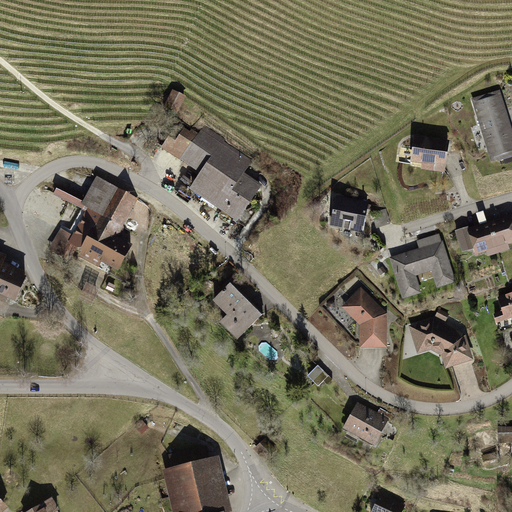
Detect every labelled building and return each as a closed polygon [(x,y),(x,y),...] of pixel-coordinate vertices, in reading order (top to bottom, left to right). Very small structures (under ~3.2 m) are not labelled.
[(500,92),(474,100),(493,161),(500,159),(500,158),(511,154),(511,129),(500,92)] [(185,98),(174,93),(166,108),(177,114),(185,98)] [(203,198),(246,227),(259,208),(251,201),(260,186),(237,171),(241,163),(249,167),(252,162),(223,143),(225,140),(207,128),(201,137),(197,134),(177,129),(164,148),(203,174),(193,190),(204,196),(203,198)] [(449,143),(416,138),(413,161),(446,165),(449,143)] [(116,238),(137,199),(100,179),(85,206),(91,210),(77,234),(72,244),(102,261),(99,267),(106,271),(110,265),(119,270),(132,247),(116,238)] [(368,204),(338,198),(333,223),(335,226),(341,227),(344,224),(345,221),(353,222),(352,226),(354,230),(360,231),(363,229),(368,204)] [(372,214),(377,228),(392,223),(387,209),(372,214)] [(497,222),(491,224),(498,246),(511,241),(511,217),(511,218),(511,219),(504,221),(501,220),(498,221),(497,222)] [(77,234),(60,224),(44,251),(61,261),(72,244),(77,234)] [(469,228),(457,232),(463,252),(475,248),(477,253),(498,246),(491,224),(484,227),(482,226),(479,227),(478,230),(470,232),(469,228)] [(432,246),(392,259),(405,297),(420,292),(413,271),(432,265),(439,286),(455,281),(440,235),(430,238),(432,246)] [(0,292),(17,300),(26,279),(1,268),(3,264),(0,262),(0,292)] [(238,339),(264,314),(233,283),(215,300),(230,315),(222,323),(238,339)] [(386,346),(386,315),(362,291),(349,304),(361,315),(360,316),(362,319),(363,319),(363,346),(386,346)] [(511,294),(500,299),(507,319),(498,322),(501,332),(511,328),(511,294)] [(449,315),(440,310),(437,316),(446,321),(449,315)] [(434,321),(413,328),(418,345),(428,341),(432,346),(432,347),(445,354),(448,366),(471,359),(464,337),(434,321)] [(319,366),(309,376),(320,386),(324,382),(330,376),(319,366)] [(334,380),(330,376),(324,382),(328,385),(334,380)] [(388,421),(359,405),(345,430),(373,446),(388,421)] [(148,427),(145,423),(138,429),(142,433),(148,427)] [(511,429),(500,430),(500,442),(511,441),(511,429)] [(275,451),(266,440),(257,448),(267,458),(275,451)] [(171,456),(184,511),(222,511),(207,447),(171,456)] [(497,455),(485,458),(486,463),(498,460),(497,455)] [(402,511),(405,506),(382,495),(373,511),(402,511)] [(58,510),(52,499),(29,511),(56,511),(58,510)]
